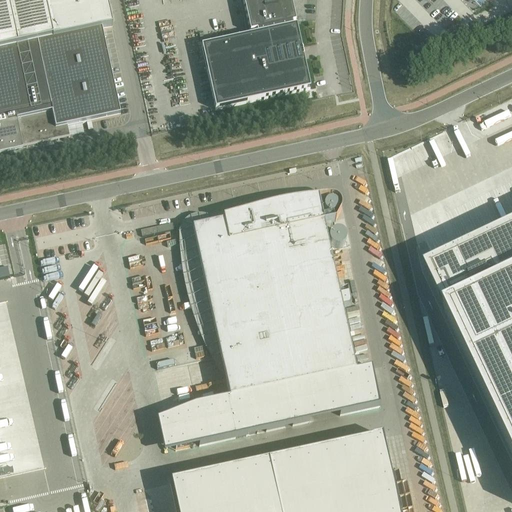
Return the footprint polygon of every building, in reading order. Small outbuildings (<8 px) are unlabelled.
[(0,0),(0,156),(23,151),(22,148),(69,138),(67,127),(120,115),(102,31),(112,29),(105,0),(0,0)] [(201,47),(215,110),(310,90),(304,61),(301,61),(300,57),(303,57),(302,52),(300,53),(299,53),(298,49),(301,48),(296,26),(293,27),(292,24),(296,23),(290,0),(242,0),(250,33),(256,32),(257,35),(201,47)] [(511,98),(480,111),(484,123),(511,112),(511,98)] [(471,118),(445,129),(453,147),(468,141),(466,136),(477,131),(471,118)] [(223,223),(192,230),(229,400),(227,401),(236,439),(379,408),(371,369),(356,373),(342,309),(351,307),(347,290),(338,292),(323,225),(319,202),(318,199),(316,199),(311,200),(306,200),(301,201),(297,201),(293,202),(289,203),(286,203),(282,204),(278,205),(274,206),(271,206),(267,207),(261,209),(252,212),(245,213),(231,217),(223,219),(223,223)] [(324,207),(324,209),(324,211),(324,212),(325,213),(326,214),(327,215),(328,215),(329,216),(331,216),(332,215),(334,215),(335,214),(336,213),(337,212),(338,211),(338,209),(338,208),(337,207),(337,205),(336,204),(336,203),(334,202),(333,202),(331,201),(330,201),(328,202),(327,202),(326,203),(325,204),(325,205),(324,206),(324,207)] [(172,225),(141,232),(142,238),(173,231),(172,225)] [(511,229),(425,271),(511,455),(511,229)] [(329,238),(329,240),(329,242),(329,243),(330,245),(331,246),(332,247),(333,248),(335,249),(337,249),(338,249),(340,248),(342,248),(343,247),(344,245),(345,244),(346,242),(346,240),(346,239),(345,237),(345,236),(344,235),(343,234),(342,233),(341,233),(340,232),(339,232),(337,232),(336,232),(335,232),(333,232),(332,233),(331,235),(329,236),(329,238)] [(129,270),(143,349),(153,347),(139,268),(129,270)] [(175,511),(401,511),(385,438),(170,485),(175,511)]
